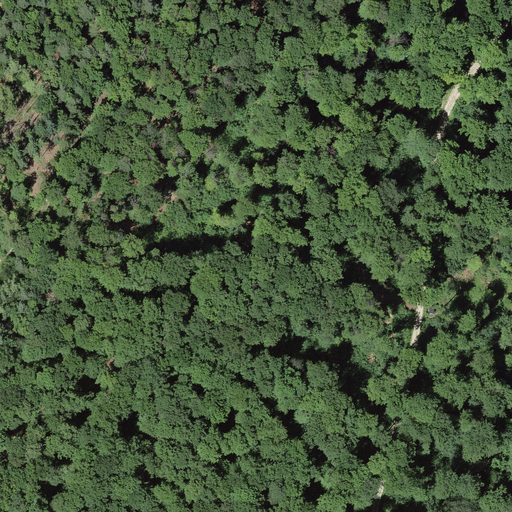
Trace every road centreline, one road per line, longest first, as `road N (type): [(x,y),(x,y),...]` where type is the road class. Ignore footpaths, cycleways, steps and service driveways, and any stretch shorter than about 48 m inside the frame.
road 1 (track): [(370,511),(401,431),(437,141),(511,10)]
road 2 (track): [(340,511),(318,493),(253,482),(184,511)]
